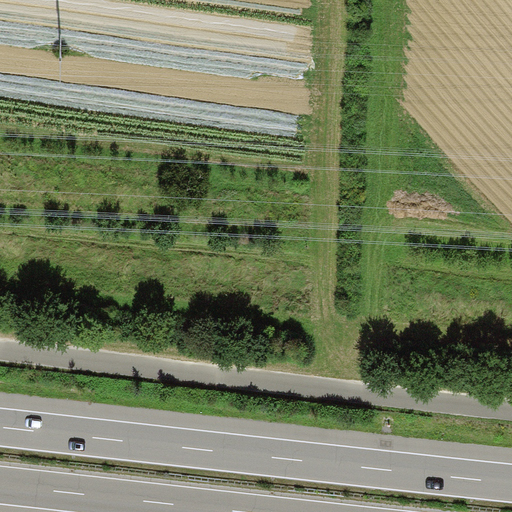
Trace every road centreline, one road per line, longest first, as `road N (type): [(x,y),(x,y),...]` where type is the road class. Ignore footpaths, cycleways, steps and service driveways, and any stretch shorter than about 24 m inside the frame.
road 1 (unclassified): [(511,408),(0,347)]
road 2 (motorway): [(511,482),(0,426)]
road 3 (motorway): [(0,484),(248,511)]
